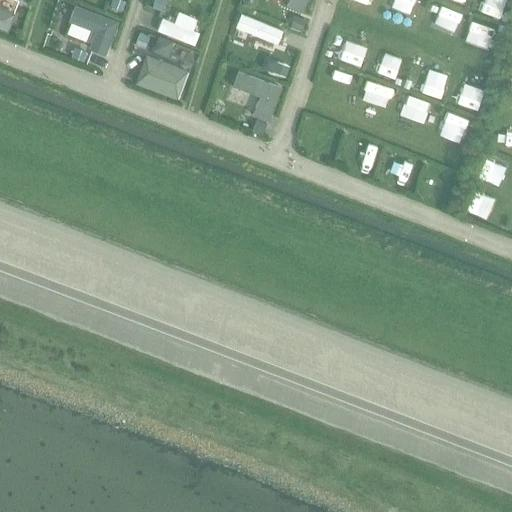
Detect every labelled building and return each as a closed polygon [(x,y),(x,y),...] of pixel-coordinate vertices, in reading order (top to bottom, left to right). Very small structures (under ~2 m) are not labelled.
[(55,0),(53,10),(61,13),(65,0),(55,0)] [(113,0),(110,8),(121,13),(125,4),(113,0)] [(306,0),(287,0),(286,4),(303,10),(306,0)] [(457,10),(460,0),(438,0),(438,3),(457,10)] [(118,19),(73,2),(67,19),(93,29),(87,46),(105,53),(118,19)] [(478,3),(474,14),(496,21),(499,10),(478,3)] [(0,31),(7,34),(14,15),(0,9),(0,31)] [(280,26),(240,12),(234,29),(275,42),(280,26)] [(200,30),(160,16),(154,32),(195,46),(200,30)] [(296,17),(291,29),(301,33),(305,21),(296,17)] [(347,23),(339,44),(359,52),(367,31),(347,23)] [(141,31),(137,42),(147,46),(151,35),(141,31)] [(391,65),(399,46),(386,40),(377,58),(391,65)] [(75,50),(71,59),(82,63),(86,54),(75,50)] [(134,81),(176,98),(187,70),(145,53),(134,81)] [(278,64),(274,76),(284,79),(288,68),(278,64)] [(380,90),(386,72),(369,65),(362,84),(380,90)] [(461,66),(453,88),(474,96),(482,74),(461,66)] [(281,84),(236,69),(230,84),(258,94),(252,113),(269,119),(281,84)] [(413,81),(409,92),(427,97),(430,86),(413,81)] [(449,100),(446,117),(462,120),(465,103),(449,100)] [(324,141),(339,122),(329,114),(314,133),(324,141)] [(255,120),(252,130),(262,134),(265,124),(255,120)]
